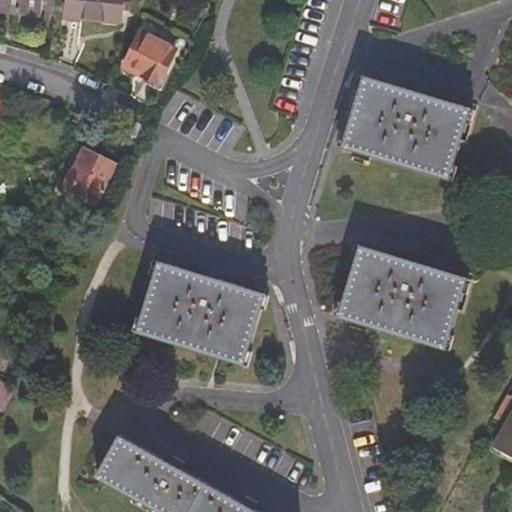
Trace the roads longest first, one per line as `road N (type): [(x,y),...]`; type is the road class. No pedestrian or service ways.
road 1 (residential): [(361,0),(294,212),(294,283),(350,511)]
road 2 (residential): [(0,65),(134,118)]
